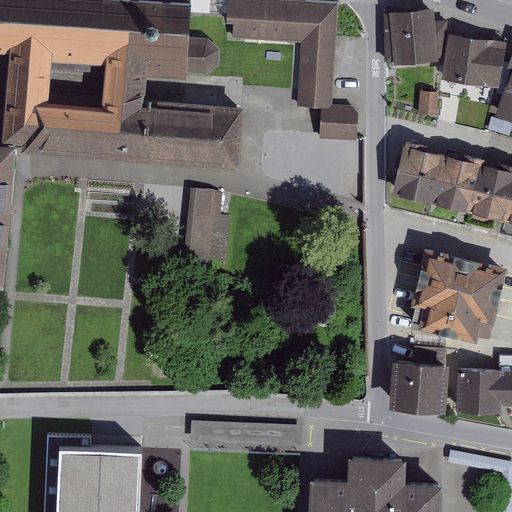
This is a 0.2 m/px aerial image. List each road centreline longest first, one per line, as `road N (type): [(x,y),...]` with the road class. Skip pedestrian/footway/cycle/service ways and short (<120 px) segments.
road 1 (residential): [(378,416),(238,405),(0,408)]
road 2 (residential): [(375,224),(374,0)]
road 3 (residential): [(378,416),(375,224)]
road 4 (residential): [(511,258),(375,224)]
road 5 (residential): [(511,439),(378,416)]
